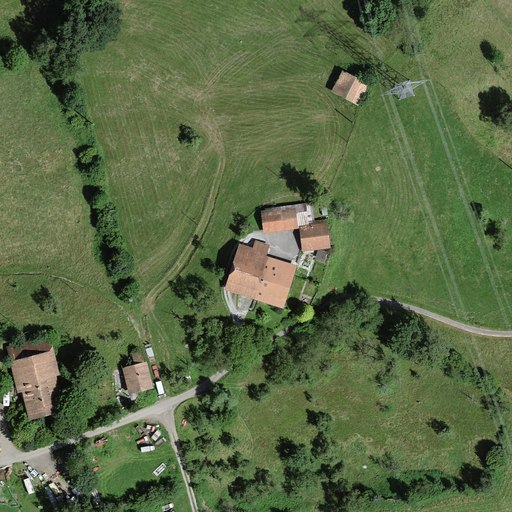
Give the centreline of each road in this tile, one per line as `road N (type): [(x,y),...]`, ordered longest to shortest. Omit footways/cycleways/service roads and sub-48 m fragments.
road 1 (track): [(163,406),(338,299),(358,296),(511,334)]
road 2 (track): [(220,173),(201,229),(141,321),(165,405)]
road 3 (unclassified): [(0,462),(163,406)]
road 4 (track): [(259,236),(236,243),(225,271),(238,360)]
